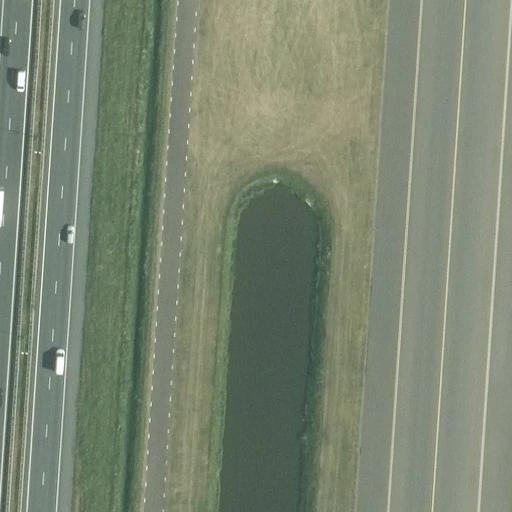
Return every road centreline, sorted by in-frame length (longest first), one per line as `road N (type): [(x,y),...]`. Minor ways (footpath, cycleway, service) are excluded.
road 1 (motorway): [(41,511),(75,0)]
road 2 (motorway): [(17,0),(0,263)]
